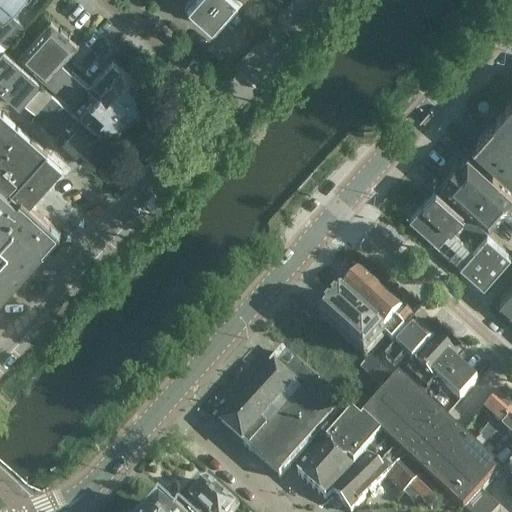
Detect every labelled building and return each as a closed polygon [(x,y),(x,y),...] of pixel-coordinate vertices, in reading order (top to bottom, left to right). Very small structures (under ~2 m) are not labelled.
[(19,0),(0,0),(0,41),(0,42),(20,20),(10,10),(19,0)] [(193,0),(189,4),(213,25),(235,0),(193,0)] [(52,19),(18,56),(108,137),(116,128),(121,132),(154,96),(112,59),(88,86),(63,63),(79,44),(52,19)] [(35,111),(52,92),(41,83),(4,50),(0,54),(0,90),(19,108),(24,102),(35,111)] [(83,121),(52,92),(35,111),(47,122),(52,116),(64,127),(56,135),(90,166),(105,149),(78,126),(83,121)] [(511,100),(473,144),(511,178),(511,100)] [(0,294),(41,250),(43,252),(61,231),(23,198),(55,162),(46,154),(48,152),(0,109),(0,294)] [(511,199),(465,156),(460,163),(458,162),(448,173),(449,175),(441,183),(444,186),(490,228),(511,203),(511,199)] [(499,250),(439,195),(416,221),(476,275),(499,250)] [(392,343),(413,319),(362,273),(340,296),(385,337),(392,343)] [(511,283),(500,297),(511,307),(511,283)] [(385,337),(340,296),(320,319),(364,359),(385,337)] [(418,324),(396,348),(386,360),(394,367),(405,356),(412,362),(433,338),(418,324)] [(413,379),(420,385),(427,392),(437,381),(459,402),(476,384),(453,363),(457,359),(438,343),(406,379),(410,383),(413,379)] [(287,356),(261,385),(222,428),(280,479),(344,407),(287,356)] [(370,359),(365,365),(364,365),(360,370),(383,391),(393,380),(370,359)] [(471,447),(403,385),(399,381),(364,419),(463,511),(498,472),(486,462),(479,454),(471,447)] [(493,423),(479,439),(471,447),(479,454),(511,417),(511,410),(500,399),(485,416),(493,423)] [(352,416),(298,477),(325,500),(331,493),(332,493),(380,438),(361,421),(360,423),(352,416)] [(511,417),(479,454),(486,462),(508,438),(511,440),(511,417)] [(380,438),(332,493),(349,511),(351,511),(387,478),(403,495),(413,505),(419,498),(431,509),(438,503),(444,509),(447,511),(453,506),(443,496),(441,498),(422,478),(405,460),(380,438)] [(155,511),(232,511),(235,509),(205,482),(189,500),(192,503),(183,511),(166,511),(160,506),(155,511)] [(463,511),(496,511),(498,511),(480,494),(464,511),(463,511)]
